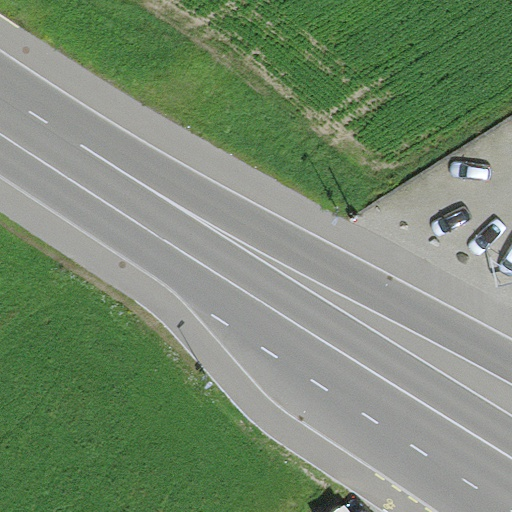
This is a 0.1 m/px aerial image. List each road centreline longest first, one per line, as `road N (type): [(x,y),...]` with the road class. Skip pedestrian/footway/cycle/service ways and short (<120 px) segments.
road 1 (primary): [(511,372),(203,242)]
road 2 (primary): [(203,242),(455,419)]
road 3 (primary): [(0,108),(203,242)]
